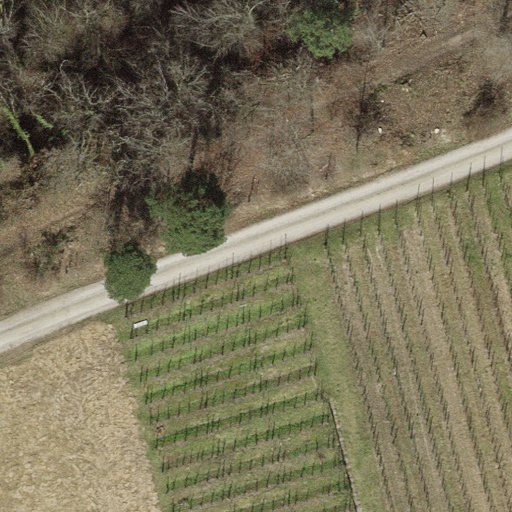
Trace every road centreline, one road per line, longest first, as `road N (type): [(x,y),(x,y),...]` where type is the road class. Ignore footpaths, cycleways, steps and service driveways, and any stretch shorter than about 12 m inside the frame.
road 1 (track): [(0,262),(511,0)]
road 2 (track): [(511,129),(0,326)]
